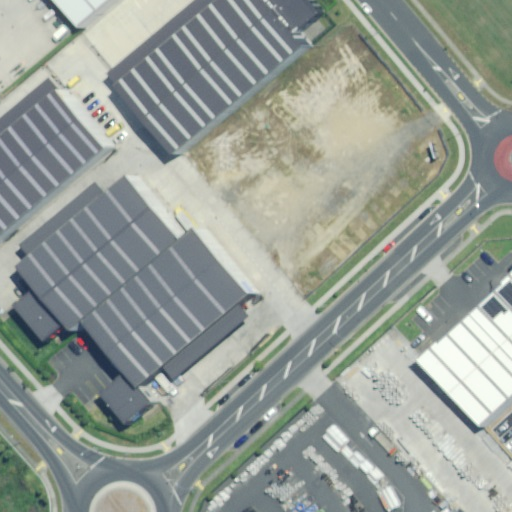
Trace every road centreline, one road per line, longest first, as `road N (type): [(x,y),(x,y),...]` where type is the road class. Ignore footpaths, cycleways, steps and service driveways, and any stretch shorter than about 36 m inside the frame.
road 1 (tertiary): [(157,488),(493,181)]
road 2 (unknown): [(130,123),(319,340)]
road 3 (unclassified): [(495,135),(381,0)]
road 4 (unknown): [(0,238),(130,123)]
road 5 (unknown): [(145,0),(85,54),(93,80),(130,123)]
road 6 (unknown): [(387,511),(389,492),(371,460),(314,399)]
road 7 (secondary): [(0,384),(90,484)]
